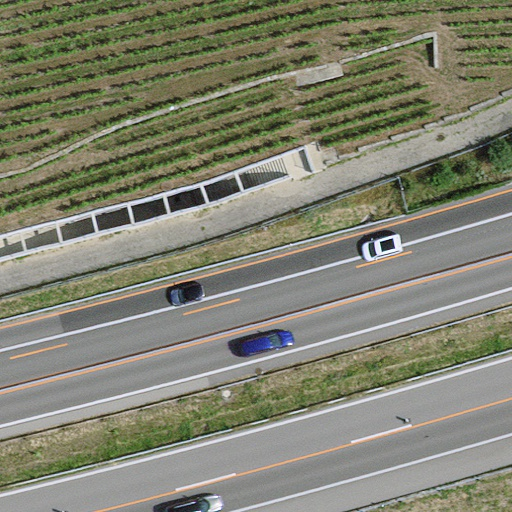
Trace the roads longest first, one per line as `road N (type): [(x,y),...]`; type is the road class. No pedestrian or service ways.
road 1 (motorway): [(511,248),(0,386)]
road 2 (motorway): [(98,511),(511,398)]
